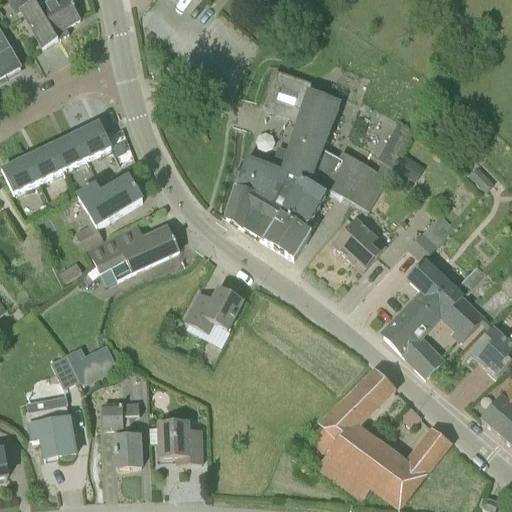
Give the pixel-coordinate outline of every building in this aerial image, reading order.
[(18,18),(22,15),(43,53),(58,44),(55,38),(80,23),(74,12),(75,11),(73,8),(72,8),(66,0),(38,0),(36,1),(35,0),(17,0),(10,4),(18,18)] [(0,82),(20,72),(0,33),(0,82)] [(309,229),(327,197),(329,192),(370,215),(393,174),(382,167),(378,175),(341,155),(338,161),(322,153),(339,109),(308,97),(289,154),(281,152),(274,172),(246,162),(237,190),(226,222),(239,230),(264,246),(294,264),(304,247),(311,236),(307,234),(309,229)] [(394,170),(417,131),(402,122),(379,162),(394,170)] [(111,152),(110,152),(99,127),(75,139),(87,163),(111,152)] [(62,175),(87,163),(75,139),(51,150),(62,175)] [(38,186),(62,175),(51,150),(27,162),(38,186)] [(408,182),(424,158),(416,152),(409,162),(408,161),(399,175),(408,182)] [(14,198),(38,186),(27,162),(2,173),(14,198)] [(494,187),(479,172),(470,181),(485,196),(494,187)] [(97,192),(78,203),(94,230),(76,241),(84,254),(102,243),(96,234),(127,215),(143,205),(136,194),(138,193),(133,185),(131,186),(129,183),(111,194),(101,199),(97,192)] [(441,219),(420,241),(438,250),(454,231),(441,219)] [(357,224),(347,236),(333,251),(362,277),(386,250),(357,224)] [(174,244),(168,231),(143,244),(137,231),(88,258),(101,280),(111,274),(118,287),(145,272),(145,273),(179,255),(174,243),(174,244)] [(21,242),(31,261),(43,254),(33,236),(21,242)] [(421,269),(407,283),(422,298),(423,299),(428,293),(450,315),(464,300),(426,264),(438,251),(437,251),(438,250),(420,241),(407,255),(421,269)] [(66,287),(82,276),(75,266),(59,277),(66,287)] [(477,270),(461,288),(470,295),(486,278),(477,270)] [(212,304),(200,297),(185,328),(207,340),(212,331),(226,339),(243,305),(219,292),(212,304)] [(464,343),(486,323),(464,303),(466,301),(464,300),(450,315),(428,293),(423,299),(422,298),(383,341),(425,383),(444,364),(423,343),(442,323),(464,343)] [(477,364),(497,382),(511,365),(511,349),(493,332),(471,356),(478,363),(477,364)] [(52,368),(64,393),(79,386),(66,361),(52,368)] [(377,376),(363,390),(310,443),(327,459),(318,473),(360,503),(370,490),(400,511),(449,448),(450,448),(451,447),(433,433),(406,469),(356,432),(393,395),(394,395),(395,394),(377,376)] [(511,390),(481,425),(483,427),(511,451),(511,390)] [(49,413),(29,416),(31,430),(29,430),(33,447),(42,446),(45,466),(46,465),(45,464),(57,462),(58,463),(58,461),(76,458),(69,421),(69,422),(66,401),(48,405),(49,413)] [(138,410),(105,411),(105,436),(114,436),(116,472),(142,471),(140,441),(131,441),(130,423),(138,422),(138,410)] [(421,422),(409,411),(400,421),(411,432),(421,422)] [(157,426),(159,463),(177,462),(177,470),(202,468),(200,436),(189,436),(189,426),(157,426)] [(482,511),(496,511),(499,506),(490,502),(482,503),(480,509),(482,511)]
